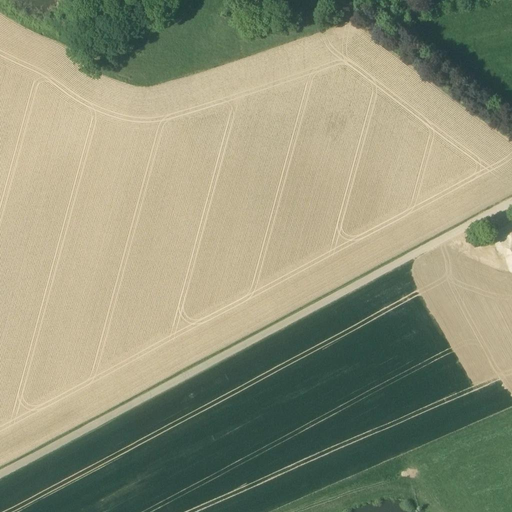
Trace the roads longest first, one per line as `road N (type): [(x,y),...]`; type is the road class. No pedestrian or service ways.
road 1 (unclassified): [(0,478),(511,202)]
road 2 (track): [(511,127),(343,0)]
